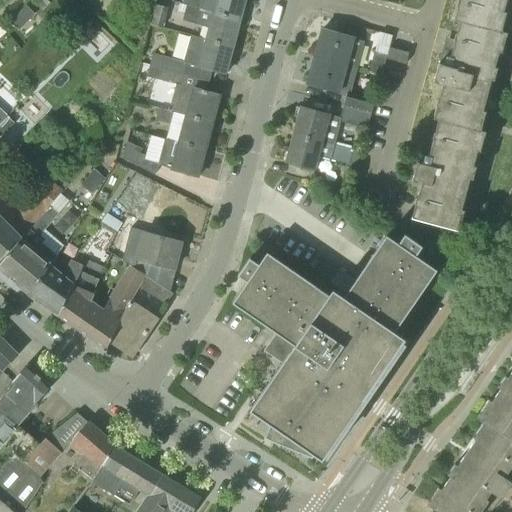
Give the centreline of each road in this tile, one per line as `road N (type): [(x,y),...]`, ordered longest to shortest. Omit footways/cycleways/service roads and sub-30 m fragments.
road 1 (residential): [(135,405),(210,286),(291,0)]
road 2 (secondary): [(511,240),(326,511)]
road 3 (secondary): [(363,511),(511,286)]
road 4 (residential): [(315,511),(135,405)]
road 5 (residential): [(377,206),(426,21)]
road 6 (residential): [(135,405),(0,302)]
